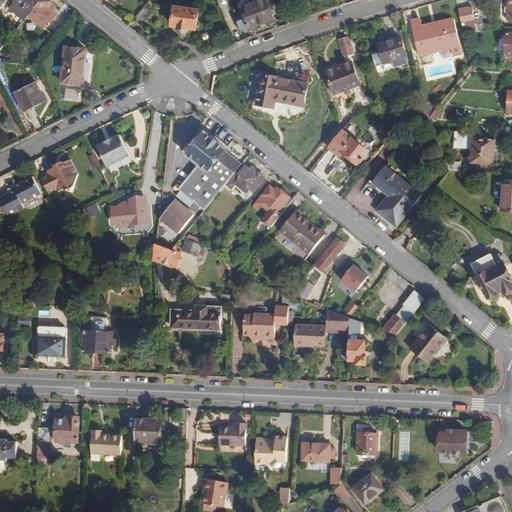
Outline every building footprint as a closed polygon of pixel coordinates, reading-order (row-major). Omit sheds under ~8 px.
[(55,8),(45,0),(13,0),(10,5),(12,7),(6,14),(20,26),(28,16),(43,28),(49,21),(50,23),(57,14),(53,11),(55,8)] [(275,20),(268,0),(263,0),(246,6),(249,13),(246,14),(251,28),(275,20)] [(196,30),(198,10),(175,7),(173,27),(196,30)] [(478,30),(473,8),(459,11),(464,32),(478,30)] [(461,43),(454,19),(423,28),(420,19),(410,22),(420,54),(461,43)] [(349,40),(348,37),(339,40),(345,57),(354,54),(353,50),(349,40)] [(405,58),(399,38),(391,40),(390,37),(377,41),(380,50),(375,52),(378,61),(383,60),(384,64),(405,58)] [(82,85),(85,48),(64,47),(61,83),(82,85)] [(362,87),(355,63),(329,71),(336,95),(362,87)] [(305,107),(309,85),(281,79),(281,77),(262,73),(256,104),(276,108),(277,101),(305,107)] [(46,102),(37,83),(16,94),(26,112),(46,102)] [(436,111),(433,114),(431,102),(425,103),(425,104),(428,120),(431,117),(436,121),(443,113),(438,109),(436,111)] [(412,117),(428,120),(425,104),(423,105),(425,113),(421,114),(412,113),(412,117)] [(230,179),(241,165),(225,151),(226,150),(197,126),(179,148),(199,164),(178,189),(204,210),(225,185),(230,179)] [(366,151),(342,132),(328,149),(338,157),(341,153),(358,166),(364,158),(362,157),(366,151)] [(494,164),(495,137),(475,136),(475,133),(456,132),(455,148),(473,148),(473,163),(494,164)] [(130,155),(120,134),(97,146),(107,167),(130,155)] [(104,168),(94,147),(90,149),(101,170),(104,168)] [(72,192),(78,174),(71,159),(63,163),(62,166),(59,167),(55,167),(47,171),(48,174),(41,177),(49,194),(53,192),(57,190),(58,192),(64,189),(72,192)] [(34,166),(31,162),(24,165),(26,170),(34,166)] [(462,163),(445,162),(450,172),(462,173),(462,163)] [(245,168),(241,165),(230,179),(236,184),(243,190),(246,185),(254,191),(264,178),(252,169),(250,171),(246,167),(245,168)] [(396,227),(421,197),(386,167),(374,182),(390,195),(377,211),(396,227)] [(26,200),(41,193),(32,176),(13,186),(15,189),(9,192),(0,196),(0,199),(8,214),(28,204),(26,200)] [(230,179),(225,185),(232,190),(236,184),(230,179)] [(119,191),(116,185),(110,188),(113,194),(119,191)] [(293,201),(277,188),(275,191),(270,187),(254,205),(260,210),(263,206),(268,210),(271,206),(282,214),(293,201)] [(248,195),(244,200),(249,203),(253,199),(248,195)] [(151,225),(148,199),(138,196),(118,205),(111,206),(113,224),(119,229),(151,225)] [(179,235),(194,216),(175,201),(161,220),(163,222),(177,233),(179,235)] [(309,255),(325,235),(297,211),(281,231),(309,255)] [(177,233),(163,222),(159,227),(172,238),(177,233)] [(199,256),(199,255),(204,257),(208,247),(203,245),(203,244),(202,243),(204,239),(189,233),(188,238),(187,237),(182,250),(199,256)] [(324,271),(346,244),(338,238),(317,265),(324,271)] [(332,262),(337,267),(360,244),(355,239),(332,262)] [(177,265),(181,253),(176,251),(177,248),(175,247),(172,250),(156,244),(154,260),(170,266),(171,263),(177,265)] [(495,265),(489,255),(470,265),(476,276),(495,265)] [(511,280),(504,264),(496,268),(495,265),(476,276),(488,300),(503,292),(505,295),(509,295),(511,293),(511,280)] [(369,277),(354,265),(341,282),(356,293),(369,277)] [(308,299),(313,287),(301,281),(295,293),(308,299)] [(416,311),(427,298),(416,290),(405,303),(406,304),(416,311)] [(233,302),(233,293),(224,293),(224,301),(233,302)] [(408,321),(416,311),(406,304),(399,313),(408,321)] [(223,325),(224,306),(198,305),(198,310),(173,310),(173,326),(200,327),(200,324),(223,325)] [(276,328),(276,321),(280,321),(280,325),(288,325),(289,308),(276,307),(275,314),(245,313),(244,332),(253,333),(253,336),(265,336),(265,335),(275,335),(276,328)] [(350,332),(351,318),(327,309),(326,327),(327,327),(327,331),(350,332)] [(397,335),(408,321),(399,313),(384,331),(397,335)] [(112,353),(112,332),(107,332),(108,318),(92,317),(92,331),(85,331),(84,352),(112,353)] [(366,352),(366,342),(357,341),(357,329),(368,333),(371,325),(351,318),(350,332),(349,352),(349,361),(359,361),(359,365),(367,365),(367,352),(366,352)] [(428,363),(448,339),(429,324),(410,348),(428,363)] [(327,331),(327,327),(326,327),(296,326),(295,346),(326,347),(327,331)] [(67,339),(68,329),(66,328),(40,327),(39,328),(39,337),(67,339)] [(0,350),(9,351),(10,336),(5,336),(5,334),(0,334),(0,350)] [(66,358),(67,339),(39,337),(38,356),(66,358)] [(79,443),(80,418),(69,417),(69,420),(57,419),(56,442),(79,443)] [(163,433),(166,431),(167,425),(163,420),(137,419),(136,444),(163,445),(163,433)] [(246,441),(247,419),(236,419),(236,423),(220,422),(219,440),(246,441)] [(48,455),(50,428),(39,427),(38,464),(48,464),(48,455)] [(103,430),(93,430),(92,454),(101,455),(122,455),(123,435),(103,434),(103,430)] [(472,457),(473,431),(447,430),(447,434),(440,434),(440,452),(447,452),(447,456),(466,457),(472,457)] [(377,455),(378,434),(359,434),(358,454),(377,455)] [(16,458),(17,441),(8,441),(8,439),(0,438),(0,459),(7,460),(7,458),(16,458)] [(268,441),(256,440),(255,464),(269,464),(275,459),(279,462),(286,462),(287,439),(275,439),(275,442),(268,442),(268,441)] [(334,459),(335,449),(331,449),(331,445),(303,443),(303,461),(330,462),(330,459),(334,459)] [(273,468),(279,462),(275,459),(269,464),(273,468)] [(331,483),(342,483),(343,467),(332,466),(331,483)] [(364,505),(387,487),(375,472),(352,490),(364,505)] [(224,507),(229,483),(206,479),(204,490),(207,491),(204,503),(203,509),(216,511),(216,506),(224,507)] [(350,496),(342,485),(334,490),(343,502),(350,496)] [(291,503),(292,489),(282,489),(281,507),(291,503)] [(297,490),(294,494),(299,499),(303,496),(297,490)] [(508,511),(503,497),(500,496),(483,503),(482,505),(480,506),(478,505),(461,511),(508,511)] [(291,505),(284,507),(284,510),(283,511),(290,511),(296,510),(303,505),(303,500),(291,505)]
